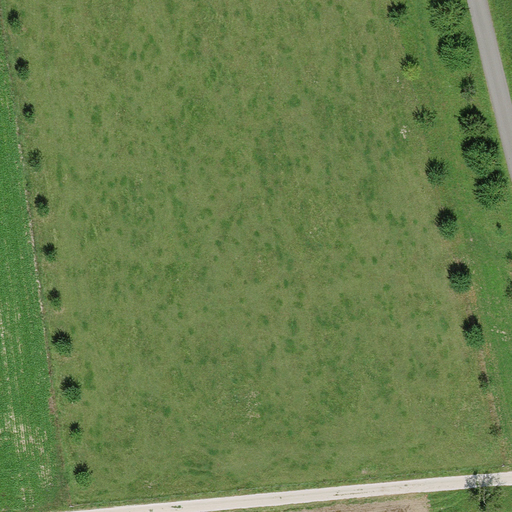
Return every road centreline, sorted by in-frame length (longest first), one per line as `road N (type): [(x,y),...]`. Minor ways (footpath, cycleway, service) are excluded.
road 1 (track): [(511,478),(132,511)]
road 2 (unclassified): [(476,0),(511,142)]
